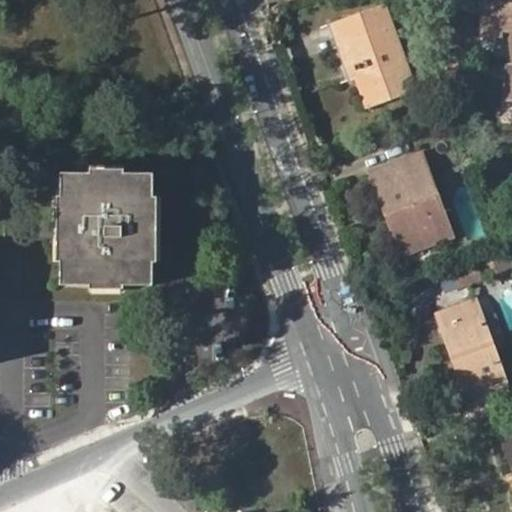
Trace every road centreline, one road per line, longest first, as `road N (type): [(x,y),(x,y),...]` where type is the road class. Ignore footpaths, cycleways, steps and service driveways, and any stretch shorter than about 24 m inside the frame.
road 1 (tertiary): [(186,0),(318,361)]
road 2 (tertiary): [(355,346),(229,0)]
road 3 (residential): [(0,502),(318,361)]
road 4 (tertiary): [(411,511),(355,346)]
road 5 (tertiary): [(318,361),(368,511)]
